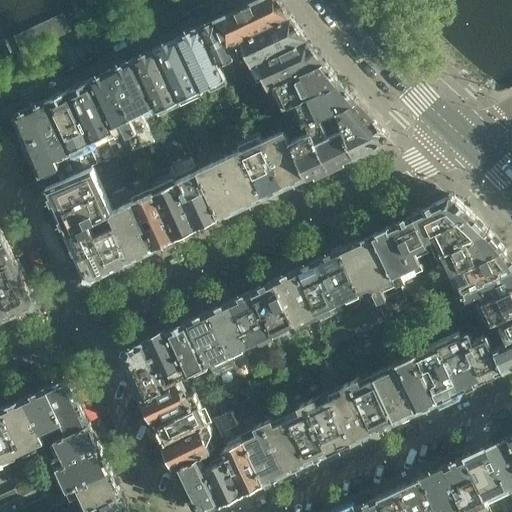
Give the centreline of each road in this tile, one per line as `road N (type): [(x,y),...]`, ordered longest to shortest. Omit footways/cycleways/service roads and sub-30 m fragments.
road 1 (residential): [(466,140),(71,323)]
road 2 (residential): [(511,394),(274,511)]
road 3 (residential): [(0,100),(205,0)]
road 4 (residential): [(168,511),(71,323)]
road 5 (primary): [(466,140),(339,0)]
